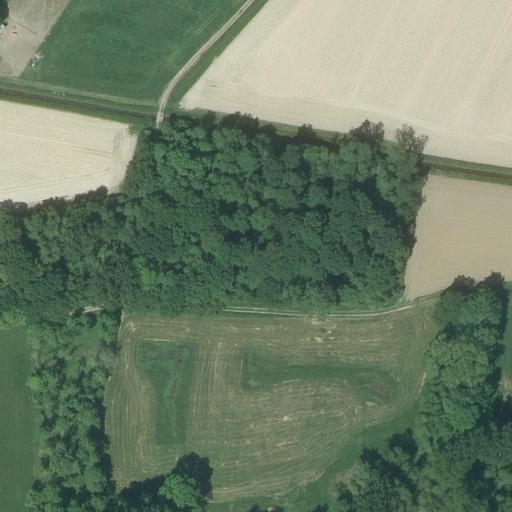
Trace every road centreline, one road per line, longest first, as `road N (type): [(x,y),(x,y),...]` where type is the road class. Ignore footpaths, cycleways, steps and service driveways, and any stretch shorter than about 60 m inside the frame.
road 1 (track): [(511,289),(345,313),(127,306),(0,318)]
road 2 (track): [(157,122),(127,306)]
road 3 (track): [(252,0),(175,80),(159,111)]
